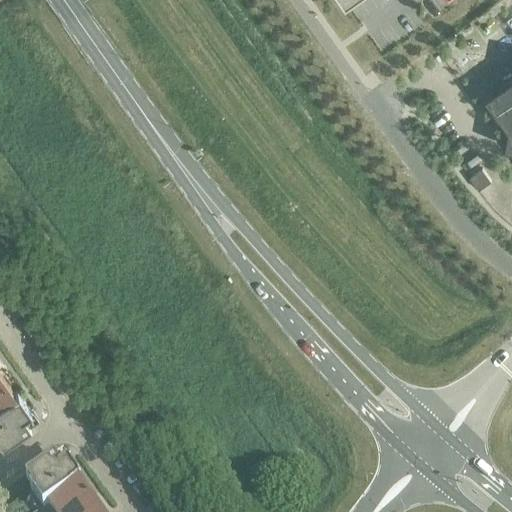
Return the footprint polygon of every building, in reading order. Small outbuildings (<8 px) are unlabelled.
[(511,78),(486,96),(509,128),(505,147),(511,148),(511,78)] [(479,190),(491,181),(482,169),(470,177),(479,190)] [(5,375),(0,378),(0,403),(15,393),(14,392),(3,377),(5,375)] [(16,391),(14,392),(15,393),(0,403),(0,442),(0,444),(29,424),(22,414),(29,409),(16,391)] [(54,460),(39,470),(26,480),(32,489),(30,491),(43,509),(48,505),(48,504),(78,483),(79,484),(81,483),(68,464),(61,469),(54,460)] [(48,504),(48,505),(53,511),(72,511),(92,498),(89,499),(79,484),(78,483),(48,504)] [(92,499),(92,498),(72,511),(98,511),(90,500),(92,499)]
